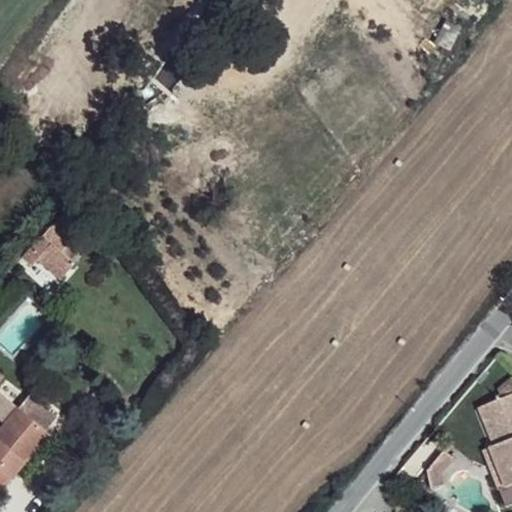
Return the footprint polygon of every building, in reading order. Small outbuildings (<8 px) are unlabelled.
[(48,222),(16,260),(54,292),(86,254),(48,222)] [(0,492),(29,459),(49,435),(46,432),(56,419),(32,397),(20,411),(18,410),(0,431),(0,492)] [(511,403),(510,405),(487,413),(502,453),(496,455),(510,494),(511,493),(511,403)] [(54,439),(49,435),(29,459),(35,463),(54,439)] [(448,477),(460,463),(451,454),(432,475),(437,492),(450,489),(448,477)] [(496,455),(491,457),(505,496),(510,494),(496,455)]
